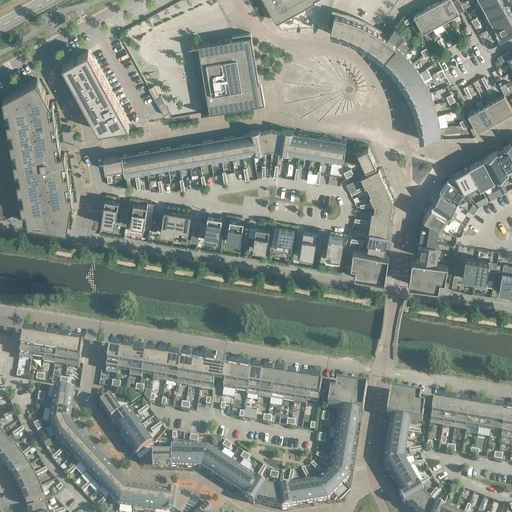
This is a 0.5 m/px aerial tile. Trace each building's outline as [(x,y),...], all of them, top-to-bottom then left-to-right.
[(264,0),(275,19),(310,0),(264,0)] [(450,17),(440,0),(431,5),(441,22),(450,17)] [(440,0),(450,17),(459,12),(456,6),(452,0),(440,0)] [(500,0),(490,0),(482,4),(488,15),(504,6),(500,0)] [(461,3),(456,6),(459,12),(464,9),(461,3)] [(441,22),(431,5),(422,10),(432,27),(436,34),(444,29),(441,22)] [(504,6),(488,15),(494,25),(494,26),(510,17),(504,6)] [(384,59),(396,45),(397,45),(405,37),(394,28),(389,35),(379,28),(369,22),(358,17),(347,13),(335,10),(332,9),(329,24),(331,25),(330,31),(340,34),(350,37),(359,41),(368,46),(376,52),(384,59)] [(432,27),(422,10),(413,15),(422,32),(432,27)] [(511,30),(511,20),(510,17),(494,26),(494,25),(491,27),(500,43),(511,36),(511,32),(511,31),(511,30)] [(53,34),(63,26),(59,22),(49,30),(53,34)] [(262,102),(250,33),(232,36),(232,38),(189,45),(189,46),(191,46),(202,112),(200,112),(201,113),(262,102)] [(397,45),(396,45),(384,59),(391,66),(405,53),(397,45)] [(88,50),(62,65),(98,131),(129,125),(88,50)] [(412,62),(405,53),(391,66),(398,74),(412,62)] [(419,72),(412,62),(398,74),(404,82),(419,72)] [(425,82),(419,72),(404,82),(409,91),(425,82)] [(0,217),(4,218),(19,211),(22,211),(26,210),(28,222),(67,229),(67,227),(62,226),(64,217),(68,217),(71,203),(73,202),(71,192),(67,193),(66,183),(69,182),(68,172),(64,173),(62,163),(66,162),(64,152),(57,153),(55,143),(59,143),(57,132),(53,133),(52,123),(55,123),(54,112),(50,113),(48,103),(52,103),(52,101),(50,101),(43,88),(38,91),(33,82),(38,80),(37,78),(3,97),(5,109),(1,110),(0,109),(0,217)] [(430,93),(425,82),(409,91),(413,100),(430,93)] [(153,85),(149,88),(164,115),(169,112),(170,112),(161,95),(159,96),(153,85)] [(434,104),(430,93),(413,100),(417,109),(434,104)] [(511,111),(511,109),(504,94),(494,99),(504,116),(511,111)] [(504,116),(494,99),(485,104),(495,121),(504,116)] [(437,115),(434,104),(417,109),(419,119),(437,115)] [(495,121),(485,104),(476,109),(486,126),(495,121)] [(486,126),(476,109),(467,114),(477,131),(486,126)] [(445,113),(437,115),(419,119),(421,129),(439,127),(447,126),(445,113)] [(440,139),(439,127),(421,129),(422,140),(440,139)] [(249,133),(253,152),(263,151),(260,131),(260,129),(249,131),(249,133)] [(263,151),(271,149),(271,129),(260,131),(263,151)] [(271,149),(279,151),(282,131),(271,129),(271,149)] [(279,151),(289,152),(292,135),(293,131),(282,129),(282,131),(279,151)] [(242,154),(253,152),(249,133),(243,134),(244,136),(239,137),(242,154)] [(296,135),(292,135),(289,152),(288,155),(300,156),(300,154),(303,135),(297,134),(296,135)] [(303,135),(300,154),(310,156),(313,138),(309,137),(309,136),(303,135)] [(239,137),(235,137),(234,136),(228,137),(232,156),(242,154),(239,137)] [(222,138),(222,140),(218,140),(221,158),(232,156),(228,137),(222,138)] [(313,138),(310,156),(321,157),(324,138),(318,137),(318,139),(313,138)] [(321,157),(331,159),(332,159),(334,142),(330,141),(330,139),(324,138),(321,157)] [(210,160),(221,158),(218,140),(213,141),(213,139),(207,140),(210,160)] [(200,162),(210,160),(207,140),(201,142),(201,143),(197,144),(200,162)] [(342,163),(343,161),(346,142),(339,140),(339,142),(334,142),(332,159),(331,159),(331,161),(342,163)] [(192,145),(192,143),(186,144),(189,163),(200,162),(197,144),(192,145)] [(511,169),(511,145),(511,143),(502,147),(503,148),(501,148),(502,149),(503,148),(504,150),(498,153),(497,151),(498,151),(498,150),(497,151),(497,150),(497,151),(508,172),(511,169)] [(178,165),(189,163),(186,144),(179,145),(180,147),(175,148),(178,165)] [(368,146),(357,151),(365,169),(376,164),(368,146)] [(168,167),(178,165),(175,148),(171,149),(170,147),(164,148),(168,167)] [(157,169),(168,167),(164,148),(158,149),(159,151),(154,151),(157,169)] [(149,152),(149,150),(143,151),(146,171),(157,169),(154,151),(149,152)] [(143,151),(137,153),(137,154),(133,155),(136,173),(146,171),(143,151)] [(494,179),(508,172),(497,151),(483,158),(494,179)] [(125,175),(136,173),(133,155),(128,156),(128,154),(122,155),(124,167),(123,167),(125,175)] [(105,170),(123,167),(124,167),(122,155),(103,158),(105,170)] [(483,158),(469,166),(480,187),(494,179),(483,158)] [(464,191),(478,183),(469,166),(451,176),(448,180),(464,191)] [(383,178),(378,169),(360,177),(365,187),(367,186),(366,186),(383,178)] [(353,176),(345,179),(348,185),(355,182),(353,176)] [(387,188),(383,178),(366,186),(367,186),(371,195),(387,188)] [(464,191),(448,180),(439,192),(456,203),(464,191)] [(498,187),(502,194),(507,191),(503,184),(498,187)] [(393,201),(387,188),(371,195),(369,195),(373,204),(374,204),(375,204),(393,201)] [(456,203),(439,192),(431,204),(453,218),(457,212),(452,209),(456,203)] [(104,199),(100,224),(114,226),(118,201),(104,199)] [(391,215),(393,201),(375,204),(374,204),(373,212),(391,215)] [(133,203),(129,224),(143,227),(144,223),(150,224),(152,212),(146,211),(147,206),(133,203)] [(453,218),(431,204),(423,216),(438,226),(446,231),(454,219),(453,218)] [(468,210),(473,214),(477,208),(472,205),(468,210)] [(177,211),(164,208),(160,233),(173,235),(177,211)] [(187,237),(191,213),(177,211),(173,235),(187,237)] [(373,212),(371,212),(370,222),(389,225),(391,215),(373,212)] [(200,223),(198,235),(204,236),(204,238),(218,241),(218,237),(220,237),(222,226),(220,225),(221,218),(207,215),(206,224),(200,223)] [(438,226),(423,216),(420,232),(419,240),(435,243),(438,228),(437,228),(438,226)] [(229,219),(226,241),(240,243),(243,221),(229,219)] [(389,225),(370,222),(368,232),(387,235),(389,225)] [(269,229),(256,227),(252,248),(266,250),(269,229)] [(294,230),(279,227),(276,248),(290,250),(294,230)] [(303,231),(299,255),(313,257),(317,233),(303,231)] [(387,235),(368,232),(366,243),(368,243),(368,242),(386,245),(387,235)] [(321,253),(320,261),(325,262),(325,265),(338,267),(342,237),(329,235),(326,254),(321,253)] [(419,240),(416,256),(436,259),(439,243),(435,243),(419,240)] [(368,242),(368,243),(367,252),(367,253),(373,254),(384,255),(386,245),(368,242)] [(367,252),(353,250),(350,266),(366,268),(367,262),(372,262),(373,254),(367,253),(367,252)] [(384,255),(373,254),(372,262),(373,263),(370,278),(384,280),(388,256),(384,255)] [(474,280),(477,260),(465,258),(462,278),(474,280)] [(427,262),(412,259),(408,284),(422,286),(424,271),(425,271),(427,262)] [(485,282),(489,262),(477,260),(474,280),(485,282)] [(366,268),(350,266),(346,265),(345,274),(370,278),(373,263),(372,262),(367,262),(366,268)] [(447,265),(427,262),(425,271),(430,272),(429,279),(445,281),(447,265)] [(511,266),(503,265),(499,289),(511,291),(511,266)] [(424,271),(422,286),(447,290),(449,282),(445,281),(429,279),(430,272),(425,271),(424,271)] [(34,338),(22,336),(18,359),(31,361),(32,357),(31,357),(34,338)] [(46,340),(34,338),(31,357),(32,357),(43,359),(46,340)] [(58,342),(46,340),(43,359),(42,363),(54,365),(58,342)] [(70,344),(58,342),(54,365),(66,367),(70,344)] [(82,346),(70,344),(66,367),(78,369),(82,346)] [(121,352),(109,350),(105,373),(118,375),(118,371),(121,352)] [(133,354),(121,352),(118,371),(130,373),(133,354)] [(145,356),(133,354),(130,373),(142,375),(145,356)] [(156,358),(145,356),(142,375),(153,377),(156,358)] [(168,360),(156,358),(153,377),(152,381),(165,383),(168,360)] [(180,362),(168,360),(165,383),(176,384),(176,385),(180,362)] [(181,362),(180,362),(176,385),(176,384),(176,386),(188,388),(192,365),(180,363),(181,362)] [(204,367),(192,365),(188,388),(200,390),(204,367)] [(216,369),(204,367),(200,390),(212,392),(216,369)] [(238,372),(226,370),(223,390),(235,392),(238,372)] [(250,374),(238,372),(235,392),(246,393),(247,393),(250,373),(250,374)] [(262,375),(250,373),(247,393),(246,393),(246,396),(258,398),(262,375)] [(274,377),(262,375),(258,398),(270,400),(274,377)] [(286,379),(274,377),(270,400),(282,402),(286,379)] [(298,381),(286,379),(282,402),(294,403),(298,381)] [(309,383),(298,381),(294,403),(306,405),(307,402),(306,402),(309,383)] [(326,391),(330,392),(346,394),(344,401),(349,402),(350,402),(353,386),(327,382),(326,391)] [(322,385),(309,383),(306,402),(307,402),(318,404),(322,385)] [(367,389),(353,386),(350,402),(349,402),(348,411),(359,412),(359,413),(363,413),(367,389)] [(55,388),(53,399),(70,402),(71,398),(73,398),(74,391),(55,388)] [(346,394),(330,392),(327,408),(339,410),(339,409),(348,411),(349,402),(344,401),(346,394)] [(405,395),(390,393),(386,417),(392,418),(402,419),(404,411),(403,411),(405,395)] [(430,399),(405,395),(403,411),(404,411),(410,412),(411,405),(424,407),(428,408),(430,399)] [(53,399),(51,399),(49,410),(51,410),(71,413),(72,407),(70,407),(70,402),(53,399)] [(120,414),(109,399),(100,405),(111,421),(127,410),(126,409),(120,414)] [(446,405),(433,403),(430,425),(442,427),(446,405)] [(424,407),(411,405),(410,412),(404,411),(402,419),(410,421),(422,423),(424,407)] [(458,407),(446,405),(442,427),(454,429),(458,407)] [(469,408),(458,407),(454,429),(466,431),(467,428),(466,428),(469,408)] [(481,410),(469,408),(466,428),(467,428),(478,430),(481,410)] [(359,412),(348,411),(339,409),(339,410),(338,420),(357,423),(358,417),(356,417),(357,412),(359,413),(359,412)] [(51,410),(49,424),(69,421),(71,413),(51,410)] [(133,418),(127,410),(111,421),(114,426),(116,425),(119,429),(133,418)] [(493,412),(481,410),(478,430),(490,432),(493,412)] [(505,414),(493,412),(490,432),(501,433),(501,435),(502,435),(505,414)] [(505,414),(502,435),(501,435),(501,438),(511,439),(511,416),(505,415),(505,414)] [(139,427),(133,418),(119,429),(121,432),(120,434),(123,439),(139,427)] [(410,421),(402,419),(392,418),(392,422),(390,422),(389,428),(408,431),(410,421)] [(357,423),(338,420),(336,431),(353,433),(354,429),(356,429),(357,423)] [(73,429),(69,421),(49,424),(55,437),(73,429)] [(147,435),(141,425),(139,427),(123,439),(127,444),(129,442),(131,446),(147,435)] [(408,431),(389,428),(388,434),(390,435),(389,439),(406,442),(408,431)] [(39,439),(46,436),(42,429),(36,432),(39,439)] [(79,435),(73,429),(55,437),(64,448),(65,448),(79,435)] [(336,431),(334,441),(354,444),(355,438),(353,438),(353,433),(336,431)] [(83,440),(79,435),(65,448),(64,448),(63,450),(71,458),(72,457),(72,456),(85,444),(82,441),(83,440)] [(154,444),(147,435),(131,446),(134,450),(132,451),(136,456),(154,444)] [(406,442),(389,439),(388,444),(386,443),(385,449),(405,453),(406,442)] [(334,441),(332,440),(330,452),(333,452),(350,455),(351,450),(353,450),(354,444),(334,441)] [(13,448),(6,441),(0,445),(0,460),(0,461),(13,448)] [(88,448),(85,444),(72,456),(72,457),(79,464),(94,451),(89,446),(88,448)] [(171,445),(171,448),(172,448),(171,467),(177,467),(177,465),(182,466),(182,448),(183,448),(183,446),(171,445)] [(22,456),(14,447),(13,448),(0,461),(7,468),(22,456)] [(172,448),(171,448),(171,455),(152,455),(152,466),(171,467),(172,448)] [(193,448),(183,448),(182,448),(182,466),(186,466),(186,468),(192,468),(193,448)] [(207,449),(193,448),(192,468),(202,468),(208,449),(207,449)] [(150,453),(147,449),(136,456),(139,461),(150,453)] [(220,457),(219,457),(208,449),(202,468),(209,473),(220,457)] [(405,453),(385,449),(383,464),(403,460),(405,453)] [(98,455),(94,451),(79,464),(86,472),(87,472),(100,460),(96,457),(98,455)] [(350,455),(333,452),(331,463),(350,466),(351,459),(349,459),(350,455)] [(231,461),(221,455),(219,457),(220,457),(209,473),(214,477),(215,475),(219,477),(229,463),(231,461)] [(29,466),(22,456),(7,468),(12,477),(29,466)] [(103,464),(100,460),(87,472),(86,472),(85,473),(92,482),(108,467),(104,462),(103,464)] [(407,467),(403,460),(383,464),(390,476),(407,467)] [(238,468),(229,463),(219,477),(223,480),(222,482),(227,485),(238,469),(238,468)] [(350,466),(331,463),(330,471),(348,480),(350,466)] [(35,476),(29,466),(12,477),(18,485),(35,476)] [(249,473),(239,466),(238,468),(238,469),(227,485),(233,488),(234,487),(237,489),(247,474),(247,475),(249,473)] [(113,471),(108,467),(92,482),(100,490),(102,488),(101,488),(114,476),(111,473),(113,471)] [(412,476),(407,467),(390,476),(393,482),(395,481),(397,485),(412,476)] [(348,480),(330,471),(324,476),(338,490),(348,480)] [(256,480),(247,475),(247,474),(237,489),(241,492),(240,493),(245,497),(244,499),(256,480)] [(40,487),(35,476),(18,485),(22,494),(40,487)] [(117,479),(114,476),(101,488),(102,488),(109,496),(123,483),(119,478),(117,479)] [(338,490),(324,476),(318,482),(327,501),(338,490)] [(418,485),(412,476),(397,485),(400,489),(398,490),(401,495),(399,496),(418,485)] [(265,486),(256,480),(244,499),(253,504),(265,486)] [(327,501),(318,482),(310,484),(313,503),(327,501)] [(128,488),(123,483),(109,496),(119,507),(128,488)] [(313,503),(310,484),(299,485),(302,503),(306,502),(307,504),(313,503)] [(302,503),(299,485),(288,487),(292,509),(292,506),(298,505),(297,503),(302,503)] [(423,494),(418,485),(399,496),(404,505),(423,494)] [(272,487),(265,486),(253,504),(253,505),(254,504),(267,506),(272,487)] [(44,498),(40,487),(22,494),(26,504),(44,498)] [(278,489),(272,487),(267,506),(281,509),(282,511),(282,510),(278,489)] [(292,509),(288,487),(278,489),(282,510),(292,509)] [(136,489),(128,488),(119,507),(133,508),(133,509),(136,489)] [(142,490),(136,489),(133,509),(133,508),(132,511),(140,511),(143,511),(146,493),(142,492),(142,490)] [(157,492),(151,491),(151,493),(146,493),(143,511),(154,511),(155,511),(157,492)] [(179,493),(168,491),(167,496),(168,496),(165,511),(175,511),(178,494),(179,494),(179,493)] [(163,493),(157,492),(155,511),(157,511),(165,511),(168,496),(167,496),(163,495),(163,493)] [(179,494),(178,494),(175,511),(185,511),(191,501),(179,494)] [(417,511),(429,500),(423,494),(404,505),(404,506),(405,505),(413,511),(417,511)] [(431,511),(435,505),(429,500),(417,511),(431,511)] [(204,507),(191,501),(185,511),(199,511),(204,508),(204,507)]
